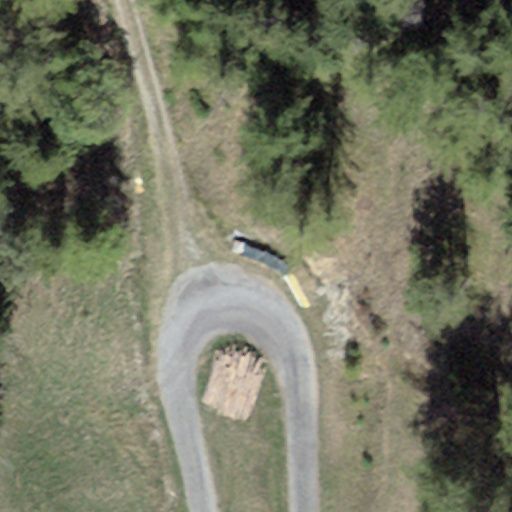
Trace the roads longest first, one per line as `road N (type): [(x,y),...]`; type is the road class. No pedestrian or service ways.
road 1 (track): [(299,511),(294,378),(270,318),(233,292),(187,308),(174,332),(171,392),(200,511)]
road 2 (track): [(207,297),(125,0)]
